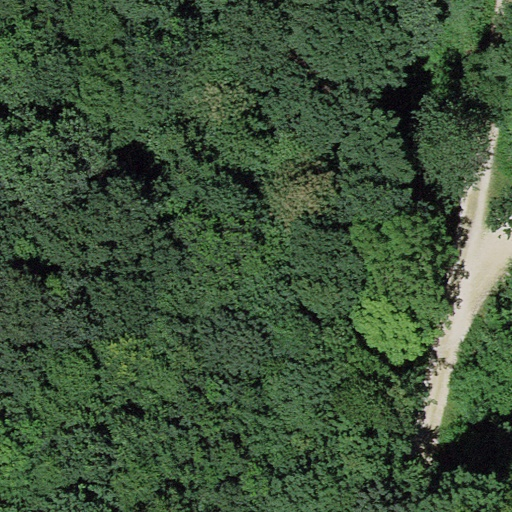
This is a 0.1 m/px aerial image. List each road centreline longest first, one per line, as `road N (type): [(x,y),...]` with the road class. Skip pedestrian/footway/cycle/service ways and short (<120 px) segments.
road 1 (track): [(444,331),(511,22)]
road 2 (track): [(511,230),(444,331),(406,511)]
